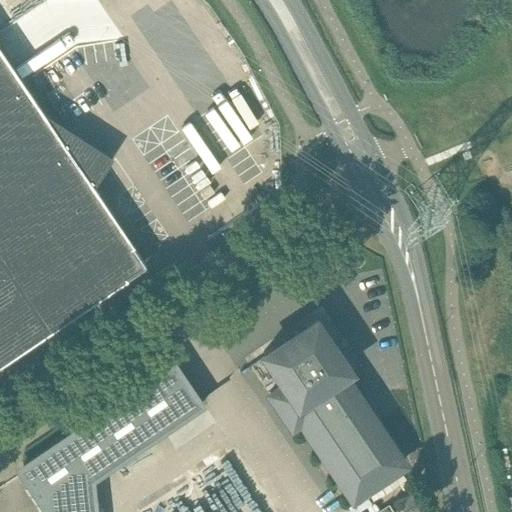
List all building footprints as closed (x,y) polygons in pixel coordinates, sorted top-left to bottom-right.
[(0,361),(115,283),(113,281),(140,263),(122,236),(125,234),(92,186),(112,155),(61,123),(40,109),(0,49),(0,361)] [(107,305),(101,296),(87,305),(94,314),(107,305)] [(314,317),(263,352),(283,382),(281,383),(269,391),(281,409),(291,424),(299,419),(352,496),(377,479),(387,494),(407,481),(397,466),(400,464),(403,462),(342,373),(348,368),(342,359),(320,326),(314,317)] [(22,462),(20,473),(44,509),(44,511),(95,511),(91,478),(202,403),(173,360),(149,376),(136,384),(136,385),(63,435),(62,434),(49,443),(50,443),(22,462)] [(506,457),(496,459),(498,469),(508,466),(506,457)] [(430,511),(415,481),(359,508),(350,511),(430,511)]
